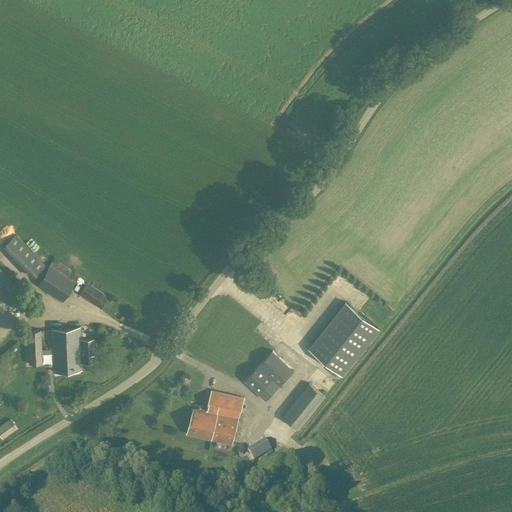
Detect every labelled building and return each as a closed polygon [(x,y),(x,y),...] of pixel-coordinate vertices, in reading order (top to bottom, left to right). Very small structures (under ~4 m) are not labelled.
[(1,244),(34,275),(46,262),(13,232),(1,244)] [(61,302),(79,276),(54,259),(36,286),(61,302)] [(19,311),(29,301),(0,270),(0,309),(10,300),(19,311)] [(87,283),(86,283),(79,295),(84,298),(92,286),(87,283)] [(379,328),(346,302),(309,348),(342,374),(379,328)] [(81,362),(95,361),(94,339),(80,339),(79,328),(51,329),(53,372),(81,370),(81,362)] [(29,365),(42,364),(41,330),(27,331),(29,365)] [(242,377),(264,398),(292,369),(270,348),(242,377)] [(298,430),(325,396),(309,383),(282,416),(298,430)] [(193,408),(187,434),(211,440),(212,438),(233,443),(243,399),(211,391),(208,406),(199,404),(198,410),(193,408)] [(0,436),(2,440),(17,429),(10,419),(0,425),(0,436)] [(256,462),(273,451),(266,441),(249,452),(256,462)]
